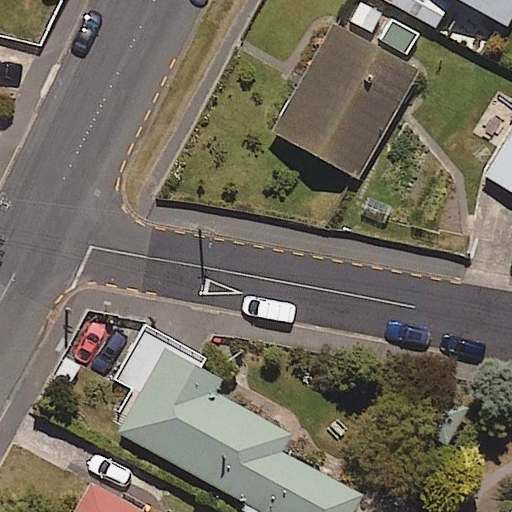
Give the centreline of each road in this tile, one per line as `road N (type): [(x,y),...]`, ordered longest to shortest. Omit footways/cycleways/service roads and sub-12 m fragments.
road 1 (residential): [(511,323),(87,245),(39,227)]
road 2 (tertiary): [(39,227),(150,0)]
